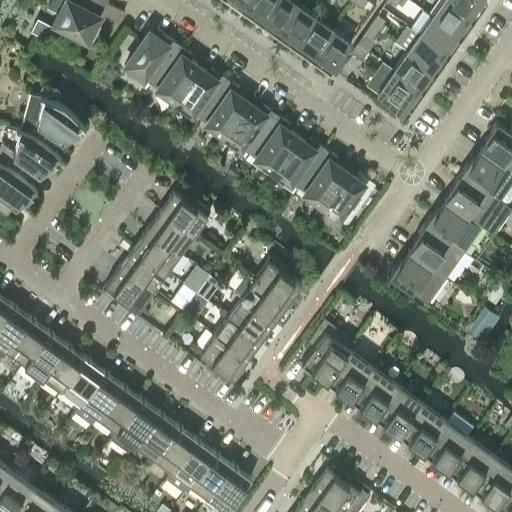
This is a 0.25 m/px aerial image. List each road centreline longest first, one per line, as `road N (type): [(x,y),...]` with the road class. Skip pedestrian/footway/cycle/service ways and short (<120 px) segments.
road 1 (residential): [(412,175),(164,0)]
road 2 (residential): [(287,456),(56,290)]
road 3 (residential): [(287,456),(317,413),(458,511)]
road 4 (residential): [(412,175),(511,43)]
road 5 (residential): [(146,171),(56,290)]
road 6 (residential): [(98,137),(10,257)]
